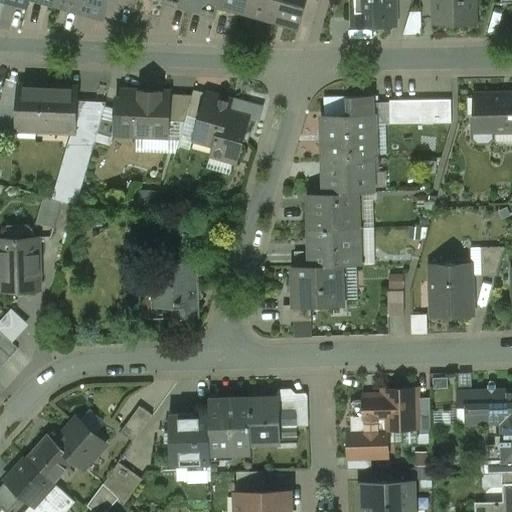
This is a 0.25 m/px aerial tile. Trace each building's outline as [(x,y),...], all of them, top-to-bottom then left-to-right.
[(54,0),(54,3),(79,10),(81,0),(54,0)] [(108,0),(81,0),(79,10),(104,17),(108,0)] [(191,0),(190,6),(216,14),(218,5),(219,0),(191,0)] [(219,0),(218,5),(245,12),(248,0),(219,0)] [(276,0),(248,0),(245,12),(271,20),(276,0)] [(276,0),(271,20),(298,28),(306,0),(276,0)] [(394,25),(393,0),(353,0),(353,26),(394,25)] [(433,0),(434,24),(474,24),(473,0),(433,0)] [(76,89),(18,86),(16,129),(68,131),(75,132),(76,101),(76,89)] [(205,94),(193,90),(192,96),(186,116),(198,119),(205,94)] [(170,93),(121,91),(120,109),(114,109),(113,135),(166,137),(168,137),(169,121),(170,95),(170,93)] [(232,102),(205,94),(198,119),(192,139),(213,145),(213,146),(219,127),(224,128),(228,113),(229,113),(232,102)] [(511,94),(474,95),(474,98),(479,97),(479,113),(473,118),(473,132),(493,131),(511,130),(511,94)] [(192,96),(170,95),(169,121),(184,122),(186,116),(192,96)] [(371,115),(371,97),(348,97),(349,115),(371,115)] [(435,124),(435,100),(419,101),(419,125),(435,124)] [(451,124),(451,100),(435,100),(435,124),(451,124)] [(105,103),(76,101),(75,132),(68,131),(67,144),(68,145),(93,146),(105,103)] [(403,125),(403,101),(389,101),(389,125),(403,125)] [(419,125),(419,101),(403,101),(403,125),(419,125)] [(238,104),(232,102),(229,113),(235,115),(238,104)] [(251,107),(238,104),(235,115),(248,118),(251,107)] [(229,113),(228,113),(224,128),(219,127),(213,146),(213,145),(210,155),(237,163),(249,119),(235,115),(229,113)] [(349,115),(323,116),(323,156),(372,155),(371,115),(349,115)] [(493,131),(473,132),(473,139),(478,144),(489,143),(493,139),(493,131)] [(93,146),(68,145),(64,159),(63,159),(57,181),(52,199),(60,202),(76,206),(93,146)] [(372,155),(323,156),(325,193),(363,192),(369,192),(373,192),(372,155)] [(325,193),(308,194),(309,230),(358,229),(363,228),(363,192),(325,193)] [(76,206),(60,202),(52,228),(68,233),(76,206)] [(358,229),(309,230),(310,266),(341,265),(359,264),(358,229)] [(38,237),(0,238),(0,290),(40,290),(38,237)] [(504,247),(480,248),(481,277),(496,276),(504,247)] [(195,261),(174,262),(174,276),(153,276),(153,291),(154,306),(175,306),(175,318),(196,317),(195,261)] [(471,267),(452,267),(452,264),(429,265),(431,315),(472,314),(471,267)] [(310,266),(293,266),(294,305),(294,307),(311,306),(342,305),(341,265),(310,266)] [(153,291),(136,292),(128,319),(149,319),(149,307),(154,306),(153,291)] [(403,291),(387,292),(388,316),(404,315),(403,291)] [(311,306),(294,307),(294,305),(283,306),(283,322),(311,321),(311,306)] [(1,333),(0,334),(0,363),(3,366),(19,349),(1,333)] [(511,390),(495,391),(495,385),(487,385),(487,392),(470,392),(471,406),(471,423),(506,422),(507,460),(480,460),(481,474),(501,474),(511,473),(511,390)] [(366,400),(365,395),(363,395),(363,400),(353,400),(349,404),(350,432),(348,432),(349,458),(371,457),(387,457),(386,429),(417,428),(418,428),(417,398),(417,389),(382,390),(382,395),(377,395),(374,398),(374,400),(366,400)] [(470,392),(456,393),(457,406),(471,406),(470,392)] [(278,398),(248,399),(250,443),(279,442),(279,429),(278,412),(278,400),(278,398)] [(429,398),(417,398),(418,428),(417,428),(417,434),(430,434),(429,398)] [(248,399),(208,401),(208,412),(210,453),(250,451),(250,443),(248,399)] [(307,399),(278,400),(278,412),(295,411),(296,426),(308,426),(307,399)] [(139,406),(121,432),(134,441),(152,415),(139,406)] [(471,406),(457,406),(457,424),(471,423),(471,406)] [(295,411),(278,412),(279,429),(290,429),(294,426),(296,426),(295,411)] [(208,412),(168,413),(170,466),(184,465),(210,464),(210,453),(208,412)] [(105,444),(77,418),(55,442),(74,459),(74,460),(83,468),(105,444)] [(55,442),(48,435),(27,458),(55,482),(74,460),(74,459),(55,442)] [(27,458),(26,457),(0,485),(0,511),(12,511),(25,499),(33,506),(55,482),(27,458)] [(371,469),(371,457),(349,458),(347,458),(347,469),(371,469)] [(142,479),(119,463),(103,484),(119,498),(125,504),(142,479)] [(210,464),(184,465),(184,478),(196,478),(199,481),(207,480),(210,478),(211,478),(210,464)] [(431,468),(408,468),(409,480),(412,480),(431,480),(431,468)] [(264,492),(263,471),(236,472),(237,492),(264,492)] [(511,473),(501,474),(502,487),(509,487),(509,485),(511,485),(511,473)] [(412,511),(412,480),(409,480),(359,481),(360,511),(412,511)] [(33,506),(27,511),(64,511),(74,501),(55,482),(33,506)] [(103,484),(87,506),(93,511),(106,511),(119,498),(103,484)] [(511,511),(511,485),(509,485),(509,487),(510,503),(476,504),(476,511),(511,511)] [(264,492),(237,492),(237,511),(289,511),(289,491),(264,492)]
